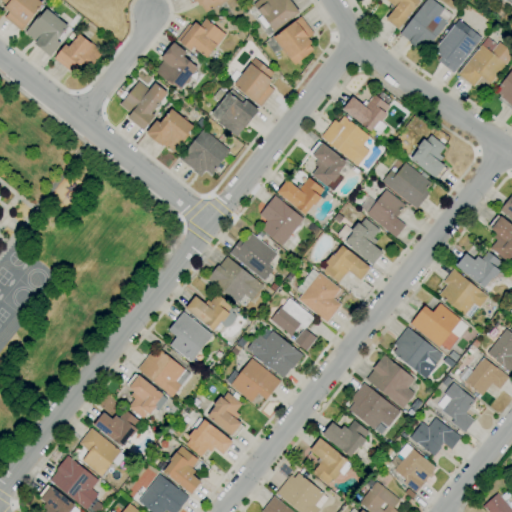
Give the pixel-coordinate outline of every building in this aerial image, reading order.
[(20,32),(3,18),(8,12),(4,8),(6,5),(0,0),(37,0),(42,4),(25,25),(25,26),(20,32)] [(205,13),(200,6),(199,7),(196,2),(194,4),(193,2),(191,4),(188,0),(224,0),(225,1),(205,13)] [(273,32),(256,11),(257,10),(252,5),(258,0),(288,0),(298,13),(273,32)] [(397,30),(385,19),(392,10),(389,7),(391,5),(384,0),(418,0),(420,1),(397,30)] [(422,54),(407,43),(409,41),(399,33),(422,5),(425,0),(431,0),(443,9),(437,16),(446,23),(426,48),(427,48),(422,54)] [(247,10),(244,6),(249,2),(252,7),(247,10)] [(49,57),(33,44),(35,41),(24,33),(41,13),(42,14),(47,9),(67,26),(56,40),(60,44),(49,57)] [(293,65),(289,60),(272,38),(300,17),(313,34),(307,39),(311,43),(308,45),(312,49),(311,50),(312,51),(293,65)] [(206,58),(193,48),(190,51),(178,43),(179,42),(176,40),(188,24),(191,27),(194,23),(199,27),(205,19),(225,35),(215,48),(214,48),(206,58)] [(452,74),(437,61),(440,57),(432,51),(453,25),(458,20),(481,38),(452,74)] [(72,74),(53,59),(65,44),(68,47),(79,34),(102,52),(86,72),(79,66),(72,74)] [(473,87),(457,75),(486,38),(496,45),(498,42),(511,53),(511,55),(489,85),(480,77),(473,87)] [(180,90),(172,84),(171,86),(153,72),(162,61),(160,59),(172,43),(186,53),(183,57),(197,68),(180,90)] [(260,107),(254,102),(254,103),(232,85),(249,64),(254,58),(273,73),(268,78),(271,81),(267,86),(273,91),(260,107)] [(511,111),(497,100),(500,96),(494,91),(511,68),(511,111)] [(142,130),(127,118),(130,114),(119,105),(138,81),(148,90),(154,83),(167,93),(150,113),(154,116),(142,130)] [(236,137),(216,122),(217,120),(210,115),(227,93),(228,93),(231,89),(246,101),(258,110),(246,126),(245,125),(236,137)] [(370,132),(342,109),(352,97),(361,105),(364,101),(366,103),(373,95),(376,97),(380,92),(390,100),(386,105),(388,107),(384,113),(386,115),(380,122),(379,121),(370,132)] [(174,153),(163,144),(162,146),(160,144),(159,145),(148,136),(148,135),(145,133),(156,120),(159,123),(171,108),(193,127),(187,134),(188,135),(174,153)] [(357,167),(320,137),(333,120),(337,123),(343,116),(369,137),(361,146),(369,152),(357,167)] [(200,177),(191,171),(192,170),(178,159),(203,130),(229,151),(210,175),(205,171),(200,177)] [(438,180),(435,178),(434,179),(409,159),(418,149),(416,148),(422,139),(425,141),(430,135),(437,141),(440,137),(446,142),(443,146),(444,147),(438,155),(442,158),(438,163),(446,169),(438,180)] [(395,149),(390,146),(394,141),(399,144),(395,149)] [(325,187),(311,176),(317,167),(313,164),(316,160),(311,156),(312,155),(309,153),(317,142),(320,144),(345,163),(337,173),(339,174),(332,183),(329,181),(325,187)] [(416,210),(381,182),(390,170),(395,174),(404,163),(419,175),(422,172),(427,176),(425,179),(431,183),(425,191),(428,193),(416,210)] [(304,215),(276,193),(286,180),(295,188),(298,184),(301,186),(307,178),(323,190),(318,196),(320,198),(314,206),(312,205),(304,215)] [(394,238),(365,215),(385,190),(404,205),(395,218),(404,225),(394,238)] [(511,220),(499,210),(511,195),(511,220)] [(281,246),(260,228),(266,221),(258,215),(274,196),(303,219),(281,246)] [(338,223),(332,220),(337,214),(342,218),(338,223)] [(506,262),(489,249),(496,241),(492,237),(495,234),(489,229),(490,227),(488,226),(496,215),(499,218),(500,217),(511,226),(511,254),(511,255),(506,262)] [(371,265),(343,243),(344,242),(336,235),(344,225),(350,230),(356,222),(359,225),(364,218),(379,230),(373,238),(377,241),(373,246),(381,253),(371,265)] [(263,281),(228,253),(242,236),(245,238),(249,233),(276,254),(267,265),(272,269),(263,281)] [(338,283),(322,271),(327,266),(324,264),(331,255),(332,257),(341,246),(369,268),(359,281),(347,271),(338,283)] [(483,289),(455,266),(465,253),(473,260),(476,256),(480,259),(486,251),(502,263),(497,269),(499,271),(493,279),(492,278),(483,289)] [(236,303),(207,280),(225,257),(262,286),(251,300),(243,294),(236,303)] [(326,323),(296,300),(301,294),(295,289),(311,269),(317,274),(318,272),(340,289),(333,298),(341,305),(326,323)] [(463,316),(438,295),(446,285),(442,282),(452,269),(487,297),(478,309),(473,304),(463,316)] [(213,331),(184,309),(194,296),(204,304),(207,300),(209,302),(216,293),(232,306),(227,312),(229,314),(222,322),(221,321),(213,331)] [(305,352),(293,341),(302,330),(298,326),(289,337),(269,320),(280,306),(281,307),(288,298),(313,318),(304,329),(316,338),(305,352)] [(438,348),(409,324),(423,306),(431,312),(438,303),(460,320),(438,348)] [(189,362),(169,346),(175,337),(168,331),(182,312),(211,335),(189,362)] [(424,379),(392,354),(397,347),(393,344),(406,327),(441,355),(434,364),(435,365),(424,379)] [(283,378),(245,349),(257,334),(259,335),(265,328),(270,333),(271,331),(301,354),(283,378)] [(511,372),(511,374),(486,354),(505,329),(511,334),(511,372)] [(470,355),(466,351),(470,347),(474,350),(470,355)] [(173,398),(164,392),(165,391),(137,369),(150,352),(154,355),(158,349),(184,370),(175,381),(182,387),(173,398)] [(402,409),(365,379),(372,370),(371,369),(383,355),(413,380),(406,388),(413,394),(402,409)] [(250,403),(228,386),(250,358),(279,381),(265,399),(257,393),(250,403)] [(480,397),(462,382),(482,358),(495,368),(495,367),(508,378),(498,390),(491,384),(480,397)] [(142,419),(127,408),(134,399),(130,396),(134,391),(126,384),(134,374),(137,376),(138,375),(162,395),(154,405),(156,406),(149,415),(147,413),(142,419)] [(445,387),(441,384),(446,377),(450,380),(445,387)] [(374,430),(347,409),(352,403),(349,400),(363,383),(399,412),(387,427),(380,422),(374,430)] [(463,433),(450,422),(452,420),(440,411),(450,400),(443,394),(452,383),(474,401),(464,413),(473,421),(463,433)] [(234,438),(207,416),(214,406),(212,405),(219,396),(222,398),(226,393),(241,404),(234,413),(238,415),(235,419),(241,423),(240,424),(243,427),(234,438)] [(121,447),(93,425),(102,412),(111,419),(114,416),(119,419),(125,411),(139,423),(135,428),(137,430),(131,438),(129,437),(121,447)] [(200,457),(185,445),(189,439),(187,437),(195,428),(192,426),(199,418),(202,421),(203,420),(232,442),(222,455),(212,447),(209,451),(207,449),(200,457)] [(433,457),(416,443),(408,438),(421,422),(427,427),(434,418),(459,438),(450,450),(442,443),(438,447),(440,448),(433,457)] [(349,457),(321,435),(331,423),(340,430),(343,426),(346,429),(353,420),(368,432),(363,438),(366,440),(359,448),(358,447),(349,457)] [(100,476),(81,461),(88,452),(78,444),(90,428),(119,451),(100,476)] [(327,485),(312,473),(318,464),(315,462),(318,458),(309,451),(319,438),(347,460),(352,464),(342,475),(340,473),(334,481),(331,479),(327,485)] [(415,493),(402,483),(404,480),(393,470),(403,458),(397,453),(405,444),(435,468),(424,480),(425,481),(415,493)] [(190,494),(162,472),(170,462),(169,460),(175,452),(176,452),(180,446),(198,459),(191,468),(194,471),(191,475),(200,481),(190,494)] [(85,510),(49,480),(57,470),(56,469),(67,456),(97,480),(90,489),(97,495),(85,510)] [(317,511),(298,511),(275,493),(290,475),(294,478),(298,473),(324,494),(323,495),(327,498),(318,509),(320,509),(317,511)] [(164,511),(151,511),(138,501),(158,474),(187,497),(175,511),(166,511),(165,511),(164,511)] [(370,511),(358,502),(376,481),(399,500),(392,508),(396,511),(370,511)] [(45,511),(46,511),(42,507),(46,502),(38,496),(46,485),(49,488),(51,486),(75,506),(70,511),(45,511)] [(485,511),(481,507),(496,494),(511,510),(511,511),(485,511)] [(261,511),(273,496),(293,511),(261,511)] [(111,511),(112,511),(113,511),(121,511),(129,503),(139,511),(111,511)]
